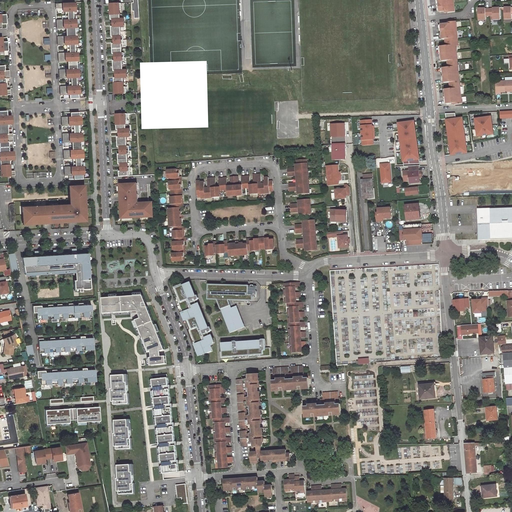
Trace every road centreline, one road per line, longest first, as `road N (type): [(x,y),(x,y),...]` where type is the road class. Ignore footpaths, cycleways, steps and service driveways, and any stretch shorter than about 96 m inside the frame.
road 1 (residential): [(444,281),(468,511)]
road 2 (residential): [(281,227),(274,164),(198,169),(191,183),(194,231)]
road 3 (residential): [(14,108),(22,184),(56,182),(56,106)]
road 4 (unclassified): [(186,371),(148,242),(107,236)]
road 5 (residential): [(56,106),(48,4),(16,6),(10,31)]
road 6 (unclassified): [(429,111),(443,254)]
road 7 (unclassified): [(310,266),(443,254)]
road 8 (residential): [(107,236),(99,103)]
